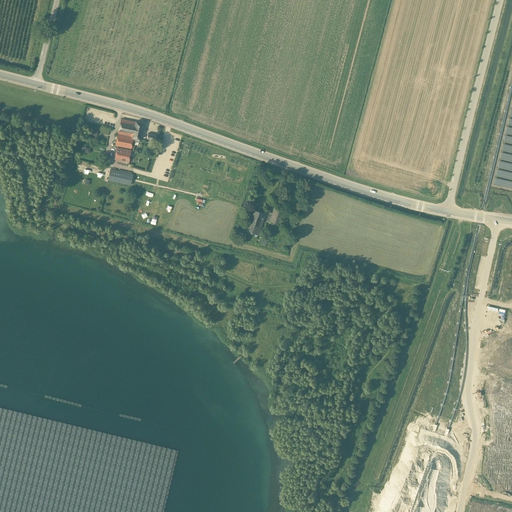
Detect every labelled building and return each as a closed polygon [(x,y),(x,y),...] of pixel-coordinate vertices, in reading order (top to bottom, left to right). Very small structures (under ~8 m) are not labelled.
[(115,146),(131,149),(134,138),(140,139),(143,123),(136,121),(135,122),(121,119),(118,133),(132,136),(132,137),(117,134),(115,146)] [(146,139),(155,141),(156,135),(148,133),(146,139)] [(131,150),(117,148),(114,159),(129,162),(131,150)] [(107,180),(130,185),(133,174),(110,169),(107,180)] [(270,221),(279,224),(281,218),(284,218),(285,215),(283,214),(284,210),(275,206),(270,221)] [(247,230),(258,235),(266,214),(254,210),(247,230)]
